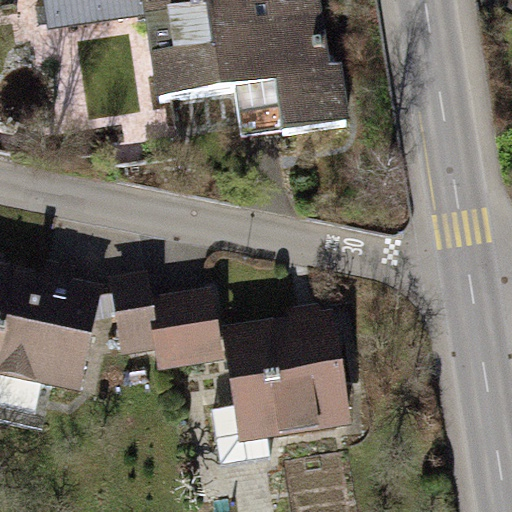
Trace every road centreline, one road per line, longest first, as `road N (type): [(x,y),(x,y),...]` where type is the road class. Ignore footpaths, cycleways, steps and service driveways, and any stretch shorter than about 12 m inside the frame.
road 1 (residential): [(0,181),(472,275)]
road 2 (primary): [(472,275),(427,0)]
road 3 (primary): [(507,511),(472,275)]
